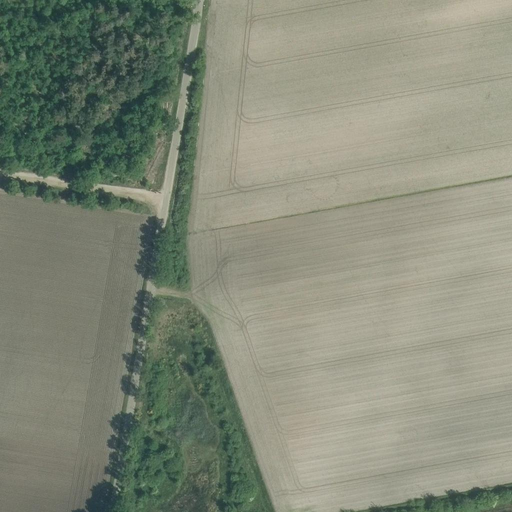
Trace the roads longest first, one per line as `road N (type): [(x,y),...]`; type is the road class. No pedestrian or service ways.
road 1 (unclassified): [(113,511),(198,0)]
road 2 (track): [(0,174),(166,199)]
